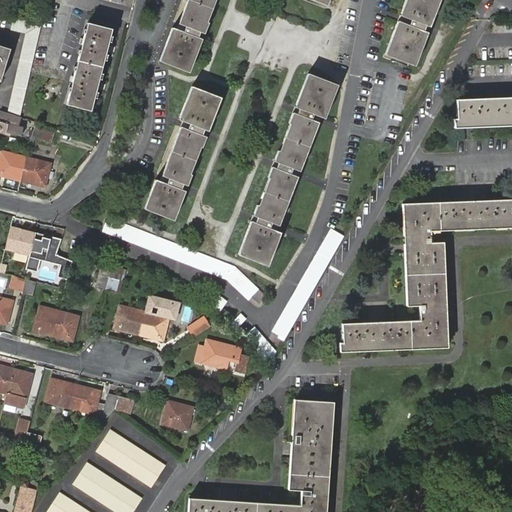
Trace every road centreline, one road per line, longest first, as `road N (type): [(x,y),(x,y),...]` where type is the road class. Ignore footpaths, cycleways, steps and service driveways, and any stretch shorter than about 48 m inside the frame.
road 1 (residential): [(492,0),(278,371),(156,511)]
road 2 (residential): [(81,189),(136,153),(154,43)]
road 3 (residential): [(132,36),(103,150),(81,189)]
road 4 (residential): [(0,344),(78,364),(124,364)]
